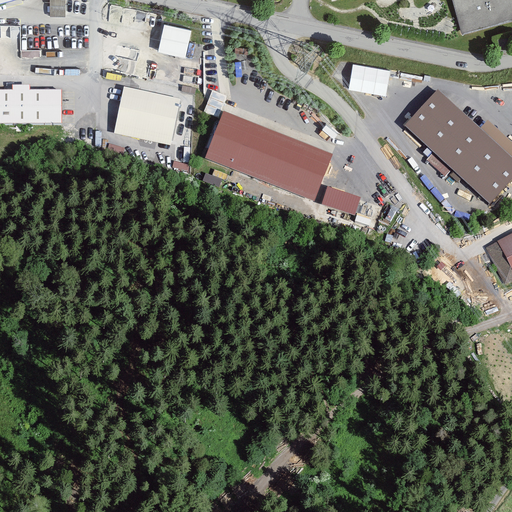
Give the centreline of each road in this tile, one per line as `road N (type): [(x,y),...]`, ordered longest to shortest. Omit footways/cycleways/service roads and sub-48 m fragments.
road 1 (track): [(511,314),(460,331),(326,405),(207,511)]
road 2 (unclassified): [(160,0),(485,67),(511,62)]
road 3 (unknown): [(27,82),(87,82),(182,100),(188,143)]
